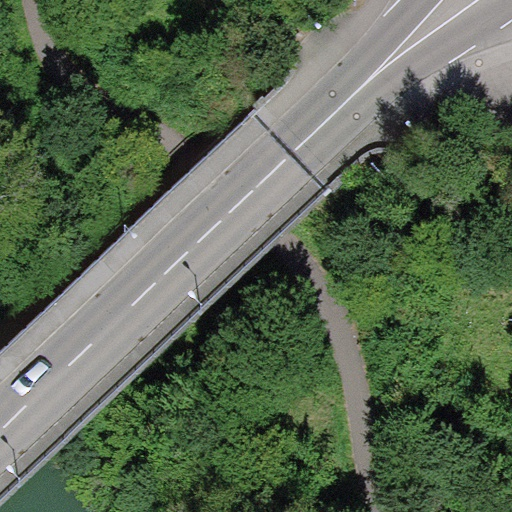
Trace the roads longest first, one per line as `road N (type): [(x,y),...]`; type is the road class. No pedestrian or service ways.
road 1 (track): [(40,0),(69,79),(185,149),(316,281),(339,325),(370,488),(383,511)]
road 2 (secondary): [(0,425),(421,34)]
road 3 (track): [(360,84),(447,143),(511,168)]
